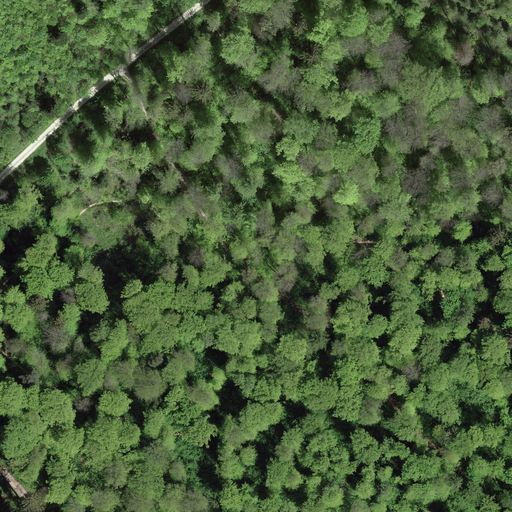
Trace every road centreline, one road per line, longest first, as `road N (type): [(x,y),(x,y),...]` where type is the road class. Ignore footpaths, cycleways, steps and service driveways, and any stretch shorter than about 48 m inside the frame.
road 1 (track): [(0,174),(201,0)]
road 2 (track): [(511,63),(435,12),(395,0)]
